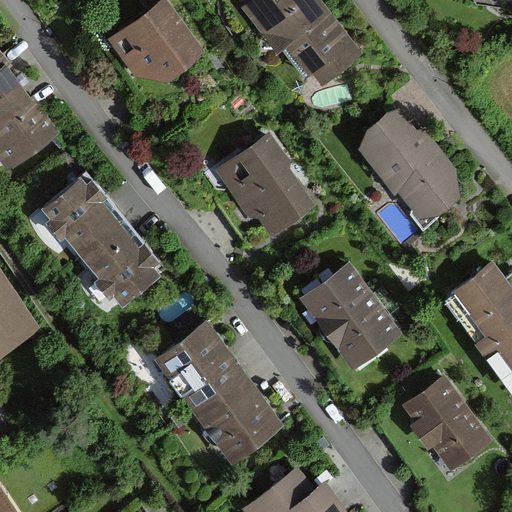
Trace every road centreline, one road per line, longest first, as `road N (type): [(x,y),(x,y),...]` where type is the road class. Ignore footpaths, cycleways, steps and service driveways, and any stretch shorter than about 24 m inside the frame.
road 1 (residential): [(397,511),(5,0)]
road 2 (residential): [(368,0),(511,184)]
